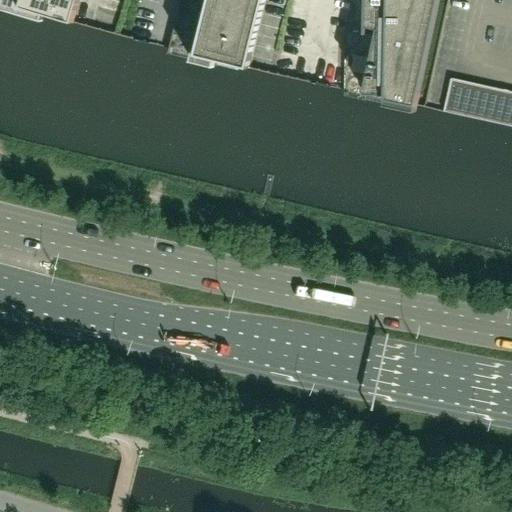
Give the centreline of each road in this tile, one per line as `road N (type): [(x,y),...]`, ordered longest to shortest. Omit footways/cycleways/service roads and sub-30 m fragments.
road 1 (primary): [(0,286),(246,348),(511,400)]
road 2 (primary): [(511,332),(0,225)]
